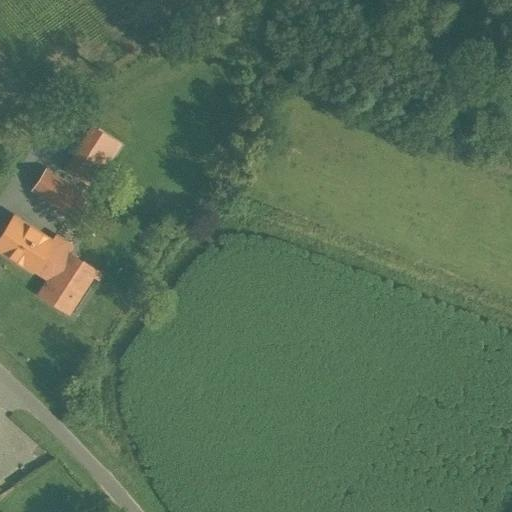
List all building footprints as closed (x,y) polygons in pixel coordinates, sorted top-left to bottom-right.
[(103,170),(87,159),(74,178),(91,189),(103,170)] [(45,170),(32,190),(73,216),(86,196),(45,170)] [(46,250),(52,241),(14,217),(0,237),(0,250),(32,271),(34,268),(46,250)] [(63,260),(46,250),(34,268),(51,279),(41,294),(67,311),(93,271),(67,254),(63,260)] [(54,458),(0,496),(0,499),(9,511),(33,511),(73,484),(54,458)]
